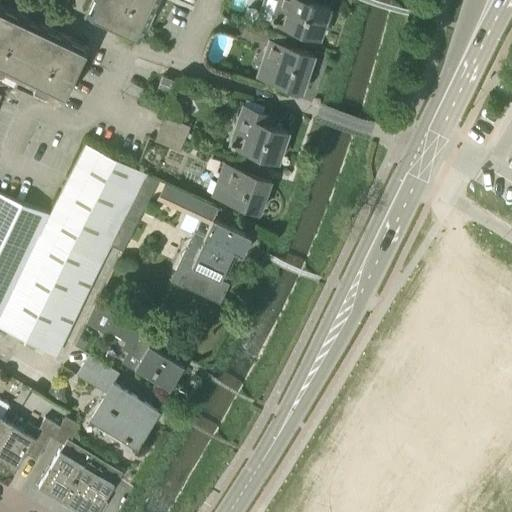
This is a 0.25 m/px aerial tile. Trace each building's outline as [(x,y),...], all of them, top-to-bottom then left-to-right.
[(139,36),(156,0),(99,0),(93,13),(88,11),(89,8),(87,12),(139,36)] [(329,7),(306,0),(278,0),(272,20),(296,28),(293,36),(308,40),(310,33),(320,36),(329,7)] [(1,4),(0,6),(0,67),(20,77),(44,25),(41,23),(41,24),(44,25),(41,30),(25,23),(28,17),(27,17),(17,12),(15,18),(0,10),(0,6),(1,5),(4,7),(4,6),(1,4)] [(263,58),(275,62),(269,79),(302,89),(313,55),(283,44),(286,35),(245,21),(240,35),(268,44),(263,58)] [(20,77),(42,88),(64,98),(89,46),(61,33),(58,38),(42,31),(44,26),(47,27),(47,26),(44,25),(20,77)] [(175,80),(167,77),(163,75),(157,89),(169,94),(175,80)] [(261,122),(264,113),(244,105),(236,128),(247,132),(242,147),(278,160),(288,131),(261,122)] [(190,126),(165,115),(160,127),(185,138),(190,126)] [(160,127),(155,138),(155,140),(180,151),(185,138),(160,127)] [(146,173),(131,166),(85,144),(50,213),(48,212),(0,314),(0,327),(56,354),(110,244),(146,173)] [(265,171),(248,165),(246,170),(224,162),(212,194),(259,211),(271,179),(263,176),(264,172),(266,171),(266,170),(265,171)] [(158,178),(146,173),(110,244),(122,250),(133,230),(158,178)] [(168,276),(202,293),(220,302),(229,282),(221,278),(234,251),(242,255),(251,236),(213,218),(218,207),(166,182),(158,198),(210,223),(203,238),(205,239),(193,264),(178,257),(168,276)] [(0,314),(48,212),(0,192),(0,314)] [(122,360),(134,367),(169,388),(184,364),(183,364),(187,357),(167,345),(96,300),(86,321),(107,334),(110,330),(126,340),(122,347),(128,351),(122,360)] [(75,345),(83,350),(88,341),(80,335),(75,345)] [(157,409),(113,382),(120,371),(89,352),(76,373),(106,391),(92,416),(137,443),(157,409)] [(0,442),(12,422),(2,416),(9,404),(0,398),(0,442)] [(66,500),(93,455),(69,440),(79,423),(66,415),(60,424),(53,436),(52,437),(63,443),(59,450),(59,449),(38,484),(66,500)] [(53,436),(60,424),(45,416),(38,427),(34,435),(12,422),(0,442),(0,460),(14,470),(25,452),(36,459),(50,435),(53,436)] [(93,455),(66,500),(85,511),(95,511),(118,476),(120,477),(124,470),(115,464),(113,467),(93,455)]
